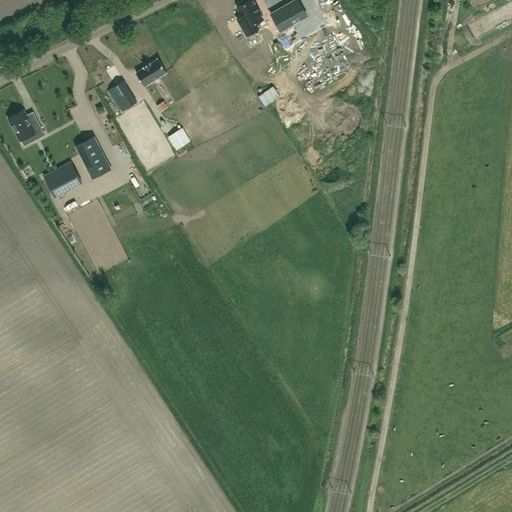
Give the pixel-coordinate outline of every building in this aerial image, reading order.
[(248,0),(244,0),(239,3),(240,5),(237,7),(242,16),(237,19),(247,36),(262,27),(259,22),(263,19),(260,13),(255,4),(255,5),(251,0),(248,0),(249,0),(248,0)] [(297,0),(294,0),(271,14),(281,32),(307,17),(297,0)] [(129,123),(218,77),(208,57),(136,94),(140,104),(124,112),(129,123)] [(144,68),(136,73),(144,86),(166,72),(158,59),(150,64),(149,63),(143,67),(144,68)] [(123,81),(109,90),(123,111),(137,102),(123,81)] [(9,114),(26,103),(21,95),(3,105),(9,114)] [(23,111),(9,118),(20,140),(31,135),(34,141),(45,135),(38,120),(30,124),(23,111)] [(94,137),(76,146),(93,178),(110,169),(94,137)]
